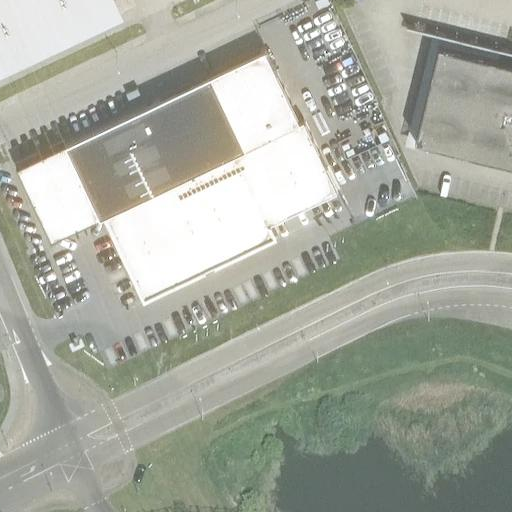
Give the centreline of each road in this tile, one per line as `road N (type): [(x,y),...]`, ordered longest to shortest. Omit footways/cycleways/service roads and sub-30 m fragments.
road 1 (unknown): [(0,352),(96,319),(144,323),(277,259),(327,217),(331,180),(273,57)]
road 2 (unclassified): [(511,266),(443,265),(384,279),(63,436)]
road 3 (unclassified): [(76,465),(389,312),(468,295),(511,299)]
road 4 (unclassified): [(0,127),(275,0)]
road 5 (unclassified): [(63,436),(0,287)]
